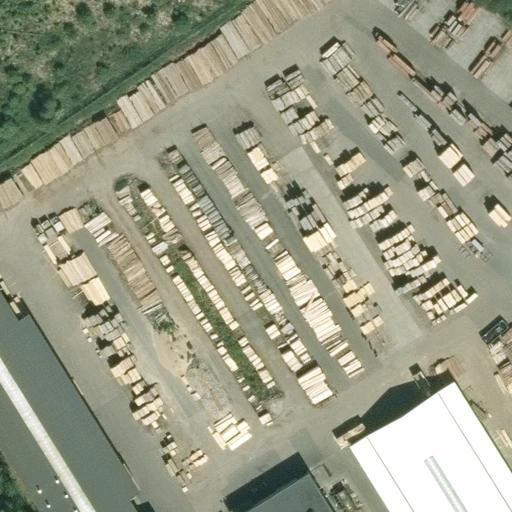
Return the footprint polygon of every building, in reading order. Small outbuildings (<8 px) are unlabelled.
[(390,0),(386,7),(406,21),(421,0),(390,0)] [(437,13),(429,26),(442,35),(450,22),(437,13)] [(492,51),(501,40),(489,29),(479,40),(492,51)] [(481,84),(487,70),(475,65),(469,80),(481,84)] [(510,108),(511,105),(511,84),(499,96),(510,108)] [(342,262),(360,299),(376,291),(362,262),(354,266),(297,149),(271,162),(279,179),(274,182),(280,195),(290,190),(314,242),(320,255),(328,250),(335,265),(342,262)] [(501,223),(511,216),(511,200),(504,187),(486,198),(501,223)] [(80,272),(71,278),(81,295),(91,289),(80,272)] [(0,328),(17,318),(0,291),(0,328)] [(511,511),(511,473),(454,379),(443,386),(349,444),(391,511),(511,511)] [(332,511),(307,471),(241,511),(332,511)]
